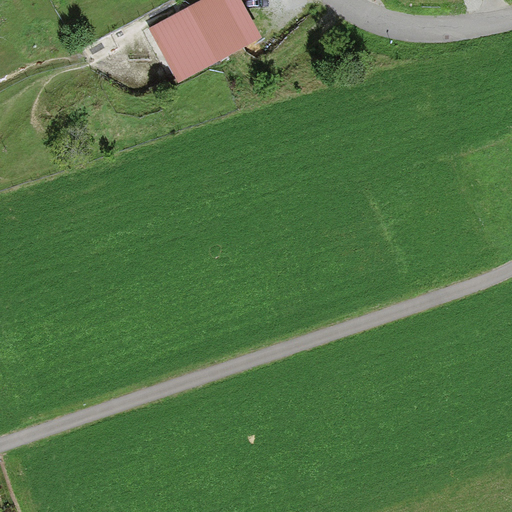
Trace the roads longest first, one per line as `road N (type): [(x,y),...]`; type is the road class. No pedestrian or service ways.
road 1 (residential): [(511,266),(0,446)]
road 2 (residential): [(343,0),(400,27),(448,31),(511,20)]
